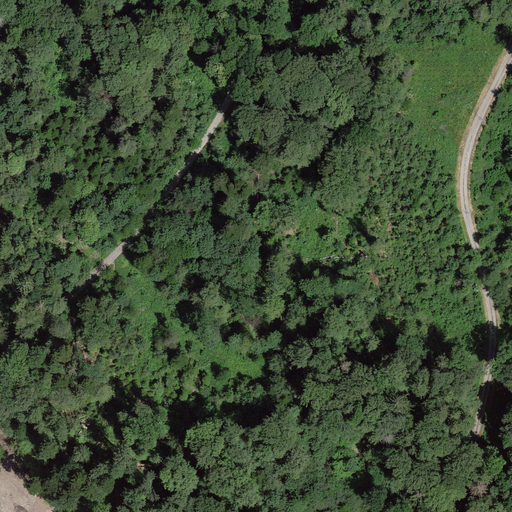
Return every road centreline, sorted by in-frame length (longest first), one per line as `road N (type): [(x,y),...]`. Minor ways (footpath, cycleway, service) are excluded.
road 1 (track): [(283,0),(211,131),(122,249),(0,372)]
road 2 (track): [(511,42),(471,133),(463,187),(493,336),(474,440)]
